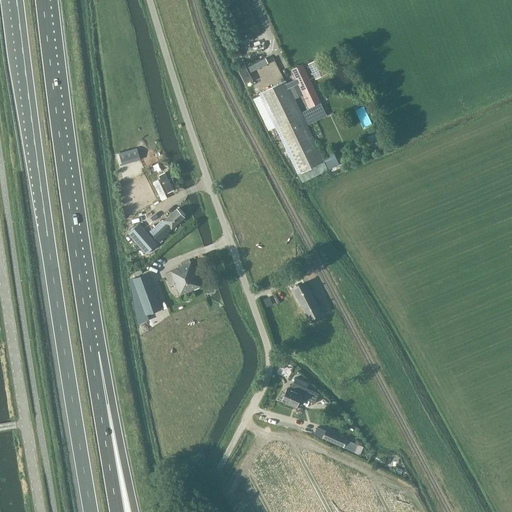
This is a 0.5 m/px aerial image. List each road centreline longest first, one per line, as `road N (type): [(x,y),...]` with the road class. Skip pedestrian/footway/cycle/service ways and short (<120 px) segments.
road 1 (motorway): [(14,0),(91,511)]
road 2 (unclassified): [(217,470),(267,376),(269,355),(148,0)]
road 3 (motorway): [(86,321),(42,0)]
road 4 (tertiary): [(40,511),(0,251)]
road 5 (motorway): [(135,511),(86,321)]
road 6 (motorway): [(116,511),(86,321)]
